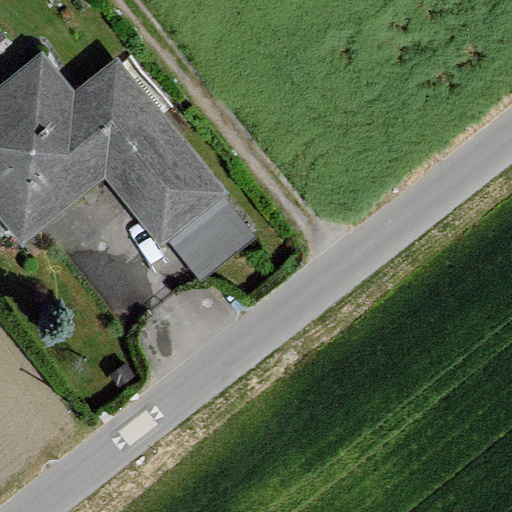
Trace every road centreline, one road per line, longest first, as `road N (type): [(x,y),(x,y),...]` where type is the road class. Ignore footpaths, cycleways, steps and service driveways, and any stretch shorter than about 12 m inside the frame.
road 1 (unclassified): [(511,141),(29,511)]
road 2 (track): [(341,274),(126,0)]
